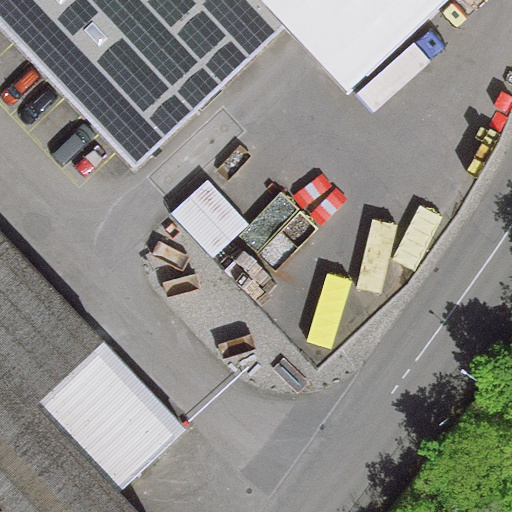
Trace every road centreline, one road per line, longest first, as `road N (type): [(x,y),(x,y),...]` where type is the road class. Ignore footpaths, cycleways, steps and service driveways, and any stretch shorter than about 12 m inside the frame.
road 1 (unknown): [(312,498),(0,137)]
road 2 (residential): [(511,215),(303,511)]
